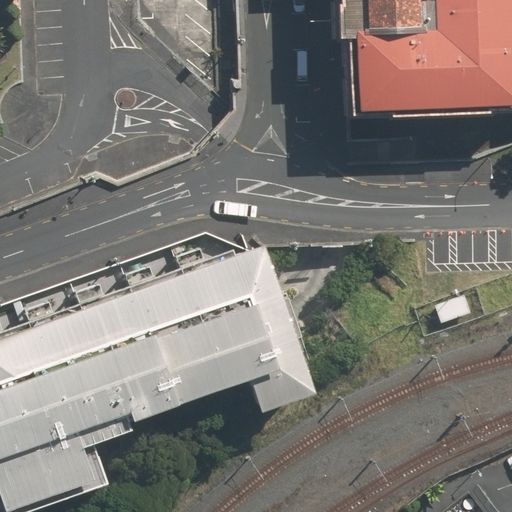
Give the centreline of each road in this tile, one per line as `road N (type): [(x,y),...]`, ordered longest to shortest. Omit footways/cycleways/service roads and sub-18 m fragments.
road 1 (residential): [(0,257),(217,187)]
road 2 (residential): [(267,0),(269,55),(257,110),(217,187)]
